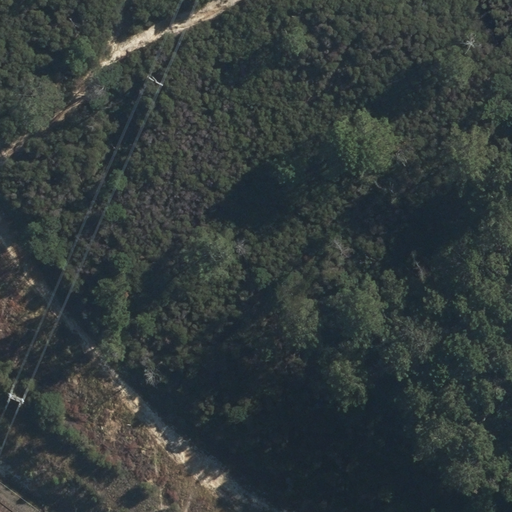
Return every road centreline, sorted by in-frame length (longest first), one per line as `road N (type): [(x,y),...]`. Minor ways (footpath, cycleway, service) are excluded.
road 1 (track): [(0,221),(87,347),(240,511)]
road 2 (track): [(121,0),(111,58),(27,140),(0,153)]
road 3 (track): [(111,58),(234,0)]
